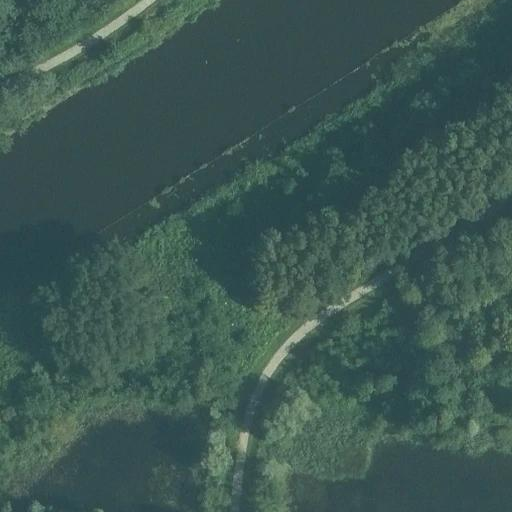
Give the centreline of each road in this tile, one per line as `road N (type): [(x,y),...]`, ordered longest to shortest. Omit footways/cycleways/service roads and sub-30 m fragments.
road 1 (track): [(227,511),(150,440),(133,408),(0,446)]
road 2 (track): [(305,330),(209,301),(176,326),(133,408)]
